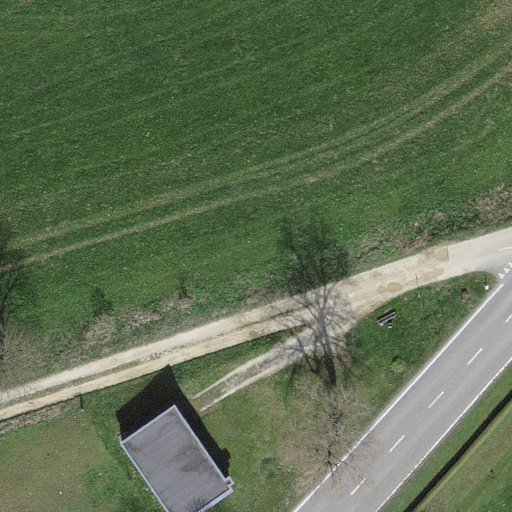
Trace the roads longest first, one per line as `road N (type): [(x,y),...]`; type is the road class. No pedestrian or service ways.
road 1 (track): [(0,413),(169,362),(280,313),(511,249)]
road 2 (secondary): [(337,511),(511,316)]
